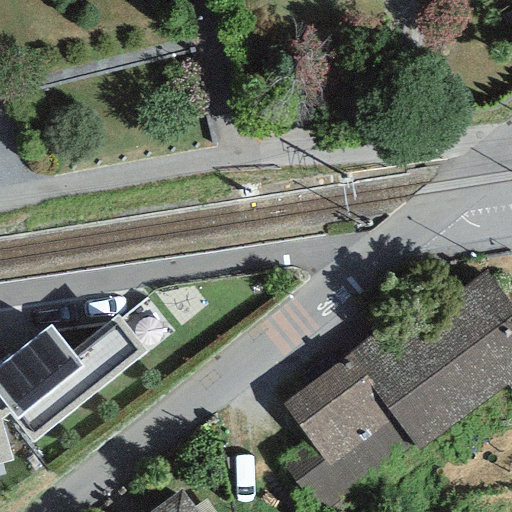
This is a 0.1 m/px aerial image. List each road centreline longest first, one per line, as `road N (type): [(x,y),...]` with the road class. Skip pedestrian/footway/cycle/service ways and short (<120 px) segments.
road 1 (residential): [(57,511),(388,242)]
road 2 (residential): [(388,242),(511,145)]
road 3 (residential): [(388,242),(511,223)]
